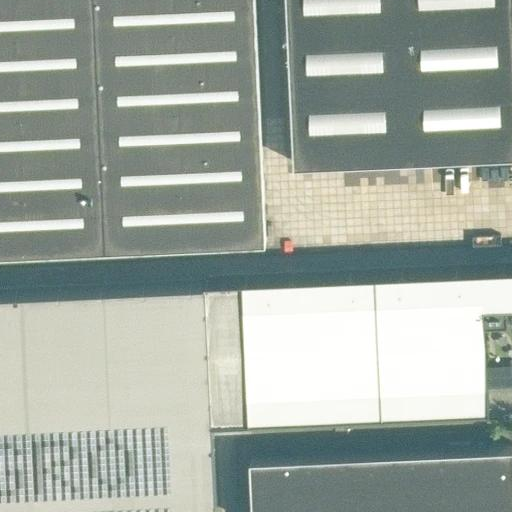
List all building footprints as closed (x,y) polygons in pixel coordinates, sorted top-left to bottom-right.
[(0,0),(0,249),(266,237),(255,0),(0,0)] [(511,150),(511,0),(287,0),(295,161),(511,150)] [(244,276),(207,278),(213,415),(490,403),(489,379),(511,378),(511,262),(415,266),(244,274),(244,276)] [(0,511),(217,511),(213,415),(207,278),(0,288),(0,511)] [(511,511),(511,442),(251,454),(253,511),(511,511)]
